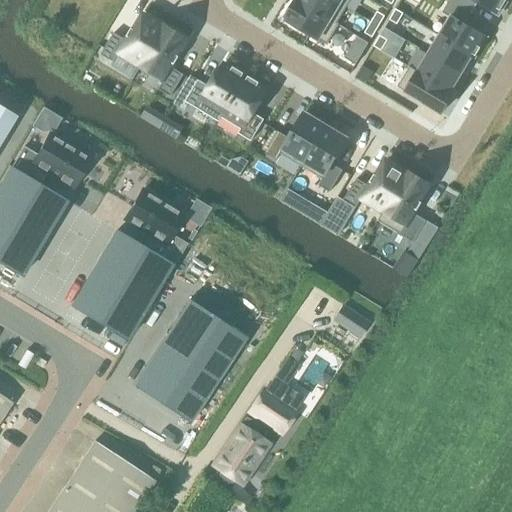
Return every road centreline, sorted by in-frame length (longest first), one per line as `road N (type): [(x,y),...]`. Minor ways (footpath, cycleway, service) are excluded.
road 1 (residential): [(210,0),(221,17),(437,148),(455,148),(465,136)]
road 2 (residential): [(0,499),(81,369),(0,319)]
